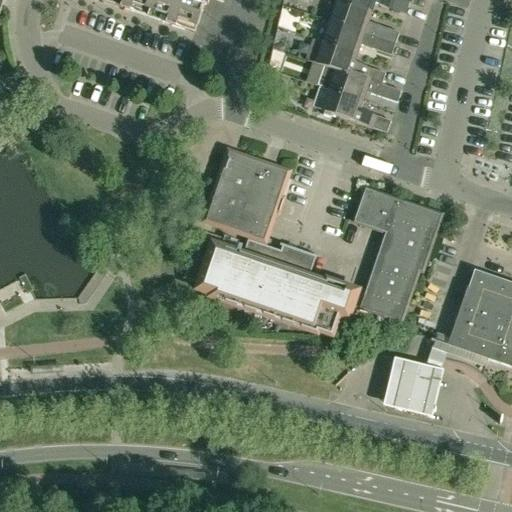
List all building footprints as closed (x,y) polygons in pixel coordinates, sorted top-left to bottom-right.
[(96,0),(195,34),(199,22),(206,0),(434,0),(435,0),(434,0),(96,0)] [(330,0),(337,2),(372,14),(375,5),(406,16),(410,0),(330,0)] [(369,23),(372,14),(337,2),(330,23),(396,45),(399,34),(369,23)] [(392,56),(396,45),(330,23),(323,43),(358,55),(361,46),(392,56)] [(358,55),(323,43),(311,39),(304,61),(326,68),(336,72),(336,70),(382,86),(385,75),(355,64),(358,55)] [(401,92),(382,86),(336,70),(336,72),(326,68),(320,88),(329,91),(364,103),(367,94),(397,104),(401,92)] [(360,112),(364,103),(329,91),(322,112),(387,134),(391,122),(360,112)] [(264,242),(273,217),(287,174),(229,154),(205,222),(264,242)] [(441,216),(391,199),(365,190),(354,223),(385,233),(359,309),(377,315),(371,334),(383,338),(390,319),(401,323),(419,272),(422,273),(441,216)] [(326,284),(309,278),(315,259),(316,259),(317,257),(296,250),(294,257),(248,241),(243,256),(212,246),(206,263),(192,259),(185,279),(199,284),(197,290),(211,295),(211,298),(316,334),(317,331),(331,336),(336,322),(350,327),(352,319),(348,317),(352,306),(357,292),(327,282),(326,284)] [(467,290),(448,347),(472,355),(511,369),(511,368),(511,284),(475,271),(471,281),(468,290),(467,290)] [(444,375),(394,363),(383,411),(434,425),(444,375)] [(64,374),(63,366),(30,368),(31,376),(64,374)] [(172,473),(172,479),(205,483),(205,477),(172,473)]
